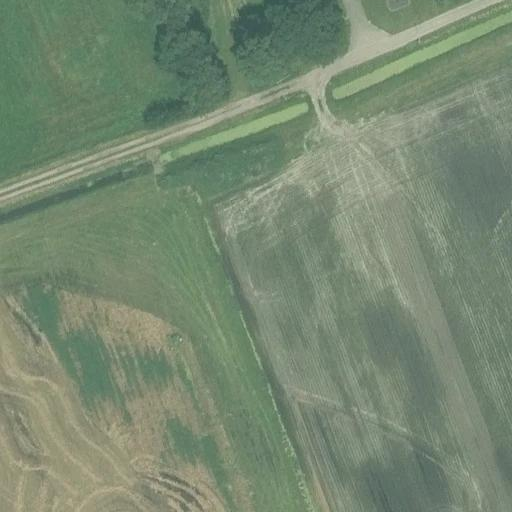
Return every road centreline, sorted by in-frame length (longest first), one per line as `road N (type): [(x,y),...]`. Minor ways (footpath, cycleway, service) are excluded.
road 1 (unclassified): [(210,116),(490,0)]
road 2 (track): [(0,191),(210,116)]
